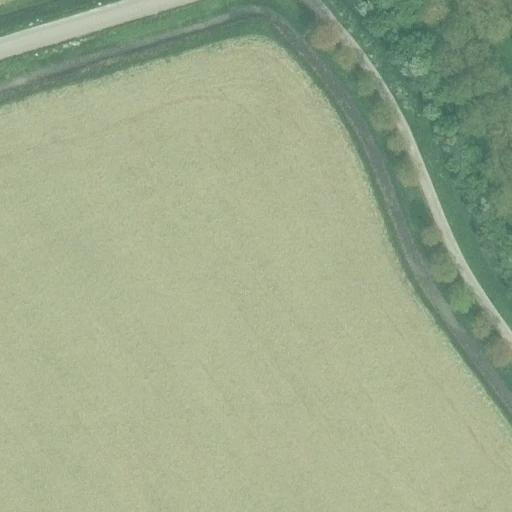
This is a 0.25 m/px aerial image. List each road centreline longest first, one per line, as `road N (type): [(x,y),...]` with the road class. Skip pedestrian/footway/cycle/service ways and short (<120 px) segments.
road 1 (unclassified): [(511,339),(481,300),(394,109),(315,0)]
road 2 (unclassified): [(0,50),(169,0)]
